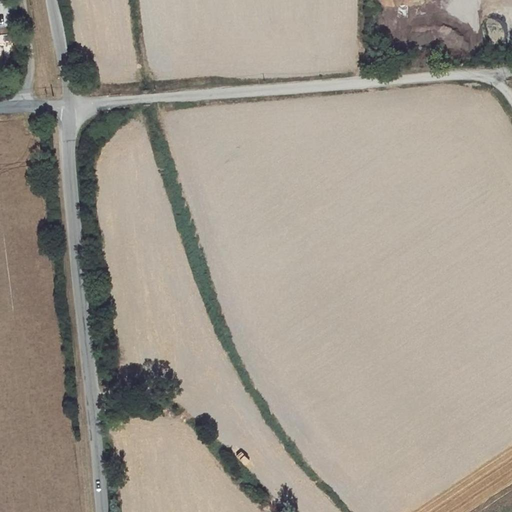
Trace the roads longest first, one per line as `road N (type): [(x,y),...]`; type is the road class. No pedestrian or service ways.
road 1 (unclassified): [(69,107),(488,73),(511,102)]
road 2 (unclassified): [(102,511),(69,107)]
